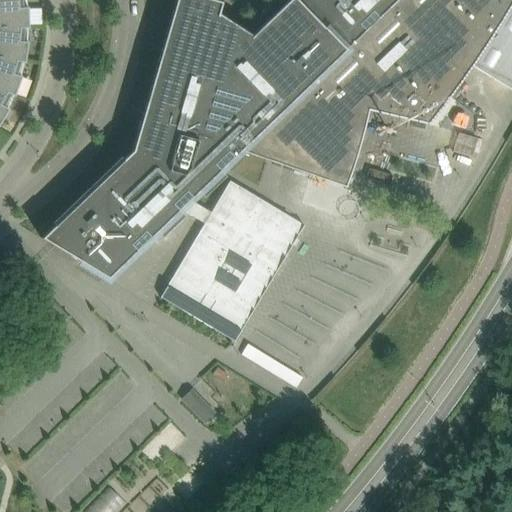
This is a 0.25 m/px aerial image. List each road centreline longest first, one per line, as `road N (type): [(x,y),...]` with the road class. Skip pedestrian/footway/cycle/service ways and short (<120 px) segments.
road 1 (secondary): [(511,267),(420,401),(330,511)]
road 2 (secondary): [(362,511),(511,307)]
road 3 (residential): [(0,205),(43,178),(89,126),(113,73),(118,0)]
road 4 (residential): [(63,0),(54,105),(0,200)]
